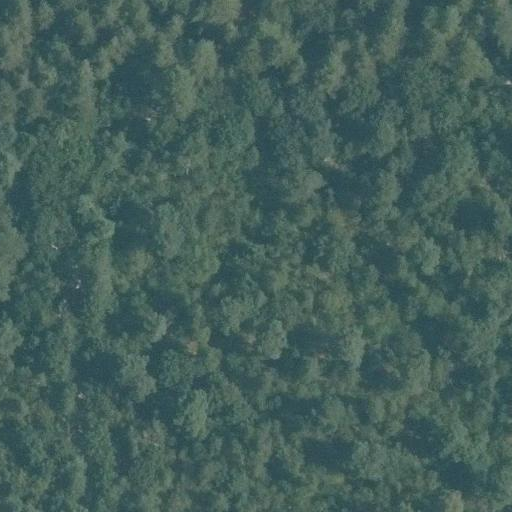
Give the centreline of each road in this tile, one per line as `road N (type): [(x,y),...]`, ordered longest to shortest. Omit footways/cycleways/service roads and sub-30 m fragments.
road 1 (unknown): [(59,136),(84,511)]
road 2 (unknown): [(270,0),(143,127)]
